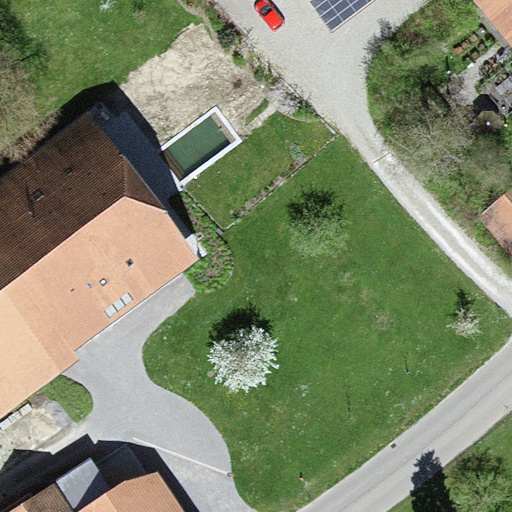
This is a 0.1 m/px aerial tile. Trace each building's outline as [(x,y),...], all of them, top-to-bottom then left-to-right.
[(302,0),(332,38),(383,0),(302,0)] [(511,0),(468,0),(468,1),(511,54),(511,0)] [(0,424),(82,364),(76,356),(197,265),(88,119),(0,184),(0,424)] [(185,154),(160,123),(122,152),(147,184),(185,154)] [(511,199),(483,223),(511,260),(511,199)] [(67,511),(181,511),(156,473),(115,499),(92,465),(53,490),(67,511)] [(67,511),(53,490),(33,503),(28,496),(1,511),(67,511)]
